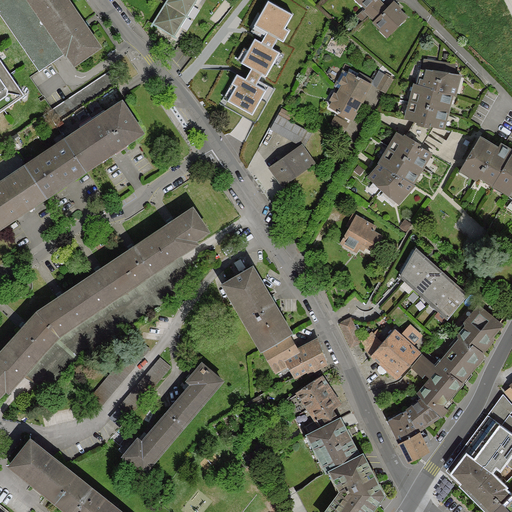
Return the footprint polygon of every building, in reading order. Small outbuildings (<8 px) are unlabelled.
[(0,0),(0,14),(39,71),(52,63),(7,0),(0,0)] [(7,0),(52,63),(59,59),(68,53),(50,28),(31,0),(7,0)] [(75,11),(67,0),(31,0),(50,28),(75,11)] [(167,0),(153,24),(174,37),(197,0),(167,0)] [(360,0),(369,8),(370,8),(377,0),(360,0)] [(383,4),(377,0),(370,8),(369,8),(366,11),(372,16),(383,4)] [(292,15),(269,2),(255,26),(268,32),(262,43),(272,49),(278,39),(284,42),(290,31),(285,29),(292,15)] [(388,9),(383,4),(372,16),(376,21),(388,9)] [(393,4),(388,9),(376,21),(389,35),(407,17),(395,6),(393,4)] [(100,47),(75,11),(50,28),(68,53),(75,64),(100,47)] [(0,58),(18,85),(31,77),(39,71),(0,14),(0,58)] [(331,20),(325,15),(316,30),(323,34),(331,20)] [(279,53),(272,49),(262,43),(255,40),(242,63),(252,68),(246,80),(256,85),(262,75),(266,77),(279,53)] [(18,85),(0,58),(0,112),(26,95),(18,85)] [(442,71),(455,74),(456,64),(443,62),(442,71)] [(442,71),(427,69),(427,70),(423,85),(417,84),(416,84),(407,119),(413,121),(432,126),(443,128),(452,94),(455,95),(460,75),(455,74),(442,71)] [(423,85),(427,70),(421,69),(417,84),(423,85)] [(74,95),(54,109),(62,121),(118,84),(110,71),(74,95)] [(334,87),(341,90),(349,74),(343,71),(334,87)] [(349,74),(341,90),(361,102),(372,84),(358,76),(357,78),(350,73),(349,74)] [(266,91),(256,85),(246,80),(238,75),(232,84),(237,86),(229,101),(252,115),(266,91)] [(393,79),(385,75),(378,88),(386,92),(393,79)] [(0,162),(0,183),(26,166),(66,139),(122,102),(121,97),(120,91),(118,84),(62,121),(56,125),(17,151),(0,162)] [(361,102),(341,90),(331,107),(338,111),(337,112),(351,120),(361,102)] [(143,132),(122,102),(66,139),(86,169),(129,141),(143,132)] [(54,109),(48,112),(56,125),(62,121),(54,109)] [(48,112),(9,139),(17,151),(56,125),(48,112)] [(305,130),(278,116),(271,129),(298,143),(305,130)] [(349,124),(336,117),(331,125),(344,132),(349,124)] [(421,146),(432,126),(413,121),(404,137),(421,146)] [(404,137),(399,133),(390,148),(380,164),(381,165),(374,173),(370,178),(383,190),(385,187),(400,200),(414,184),(413,183),(422,167),(431,152),(421,146),(404,137)] [(498,148),(481,137),(462,167),(468,170),(472,176),(477,179),(480,176),(485,179),(490,180),(495,182),(501,186),(505,191),(509,194),(509,196),(511,197),(511,151),(500,144),(498,148)] [(9,139),(0,144),(0,162),(17,151),(9,139)] [(47,196),(86,169),(66,139),(26,166),(47,196)] [(302,147),(271,168),(283,184),(314,163),(302,147)] [(47,196),(26,166),(0,183),(0,218),(4,224),(43,198),(47,196)] [(175,220),(151,236),(169,262),(181,254),(197,243),(195,240),(208,231),(193,209),(175,220)] [(373,250),(381,236),(374,232),(376,227),(354,215),(348,225),(351,227),(342,243),(357,251),(361,243),(373,250)] [(151,236),(118,258),(135,284),(169,262),(151,236)] [(416,248),(401,275),(407,280),(426,258),(416,248)] [(59,335),(32,364),(22,375),(29,379),(37,385),(48,395),(78,362),(196,282),(188,270),(185,261),(181,254),(169,262),(135,284),(97,309),(59,335)] [(118,258),(80,284),(97,309),(135,284),(118,258)] [(435,265),(426,258),(407,280),(415,288),(435,265)] [(443,273),(435,265),(415,288),(423,295),(443,273)] [(264,350),(290,335),(292,333),(274,303),(271,304),(269,300),(271,298),(253,267),(241,274),(225,283),(232,296),(233,296),(257,338),(256,338),(263,350),(264,350)] [(452,280),(443,273),(423,295),(432,303),(452,280)] [(460,288),(452,280),(432,303),(440,310),(460,288)] [(80,284),(42,309),(59,335),(97,309),(80,284)] [(469,295),(460,288),(440,310),(449,319),(469,295)] [(451,349),(451,350),(474,369),(483,359),(480,356),(494,340),(493,337),(498,330),(496,327),(500,323),(482,307),(478,312),(475,310),(457,332),(458,336),(450,345),(451,349)] [(41,309),(10,344),(32,364),(59,335),(42,309),(41,309)] [(351,346),(363,342),(352,317),(340,323),(351,346)] [(410,324),(401,334),(413,346),(422,335),(410,324)] [(399,376),(420,353),(413,346),(401,334),(395,329),(383,342),(372,355),(375,358),(377,356),(399,376)] [(374,333),(373,332),(364,340),(365,341),(364,344),(363,344),(366,351),(378,338),(378,337),(374,333)] [(285,359),(299,352),(290,335),(264,350),(276,372),(288,365),(285,359)] [(383,342),(378,338),(366,351),(372,355),(383,342)] [(99,408),(150,349),(139,339),(88,399),(99,408)] [(320,341),(299,352),(285,359),(288,365),(295,377),(308,371),(314,367),(327,360),(320,341)] [(9,389),(22,375),(32,364),(10,344),(0,354),(0,393),(7,387),(9,389)] [(474,369),(451,350),(442,360),(440,358),(435,365),(423,355),(413,368),(423,376),(425,373),(432,377),(453,394),(474,369)] [(171,366),(160,357),(110,418),(120,427),(171,366)] [(138,439),(125,455),(144,472),(222,380),(202,364),(199,368),(192,376),(190,374),(187,378),(193,383),(142,442),(138,439)] [(317,372),(314,367),(308,371),(310,375),(317,372)] [(322,428),(339,419),(333,409),(339,406),(320,377),(298,392),(316,419),(322,428)] [(453,394),(432,377),(419,394),(423,398),(439,414),(442,417),(452,404),(449,399),(453,394)] [(489,415),(492,418),(501,406),(505,408),(511,414),(511,412),(511,403),(504,394),(489,415)] [(439,414),(423,398),(407,410),(417,428),(439,414)] [(264,404),(262,399),(254,404),(257,408),(264,404)] [(501,406),(492,418),(497,421),(511,432),(511,415),(511,414),(505,408),(501,406)] [(417,428),(407,410),(389,420),(399,438),(417,428)] [(309,434),(328,472),(331,470),(360,456),(340,418),(339,419),(322,428),(313,432),(309,434)] [(492,418),(467,451),(472,455),(497,421),(492,418)] [(322,428),(316,419),(309,424),(313,432),(322,428)] [(487,511),(493,511),(511,493),(506,488),(507,486),(492,471),(496,465),(501,468),(511,453),(511,432),(497,421),(472,455),(467,451),(452,472),(462,482),(460,484),(487,511)] [(428,449),(417,428),(399,438),(409,459),(428,449)] [(31,439),(11,465),(55,500),(70,511),(91,487),(70,470),(31,439)] [(266,456),(262,448),(245,457),(249,465),(266,456)] [(342,491),(326,511),(370,511),(376,504),(383,494),(362,455),(360,456),(331,470),(342,491)] [(326,511),(342,491),(331,470),(328,472),(317,478),(296,492),(306,511),(326,511)] [(122,511),(91,487),(70,511),(122,511)] [(511,511),(511,493),(493,511),(511,511)]
